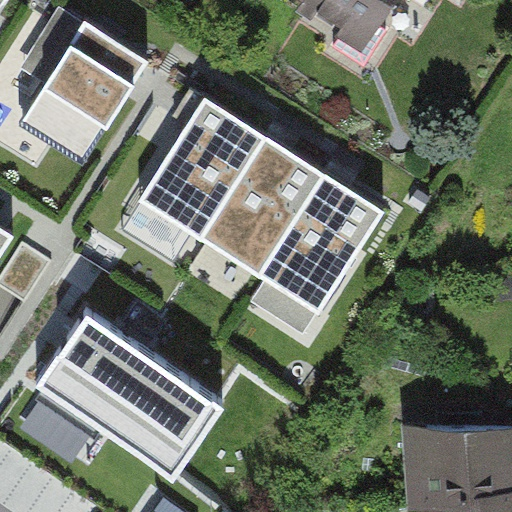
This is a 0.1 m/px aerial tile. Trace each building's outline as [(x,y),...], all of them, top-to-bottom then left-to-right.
[(0,0),(0,15),(9,0),(0,0)] [(400,0),(325,0),(381,33),(400,0)] [(74,37),(22,119),(87,160),(152,58),(87,17),(85,20),(62,6),(52,23),(74,37)] [(141,195),(201,233),(265,132),(205,94),(141,195)] [(201,233),(261,271),(325,170),(265,132),(201,233)] [(261,271),(321,309),(385,208),(325,170),(261,271)] [(0,255),(15,231),(0,221),(0,255)] [(240,400),(113,314),(52,403),(179,489),(240,400)] [(418,511),(434,511),(511,495),(511,428),(404,428),(418,511)] [(511,511),(511,495),(434,511),(511,511)]
